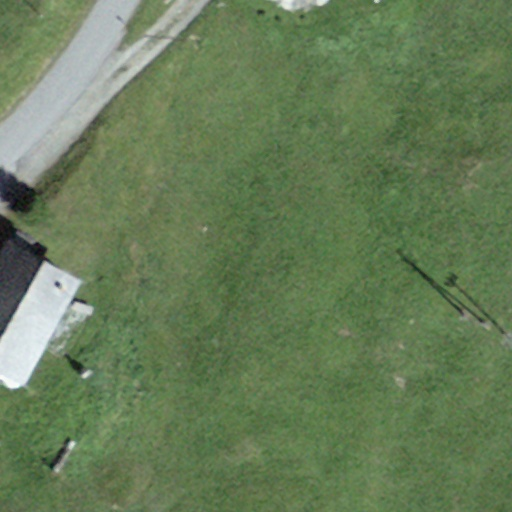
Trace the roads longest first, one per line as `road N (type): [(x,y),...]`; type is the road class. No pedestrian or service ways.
road 1 (track): [(0,172),(154,51),(190,0)]
road 2 (unclassified): [(0,155),(109,0)]
